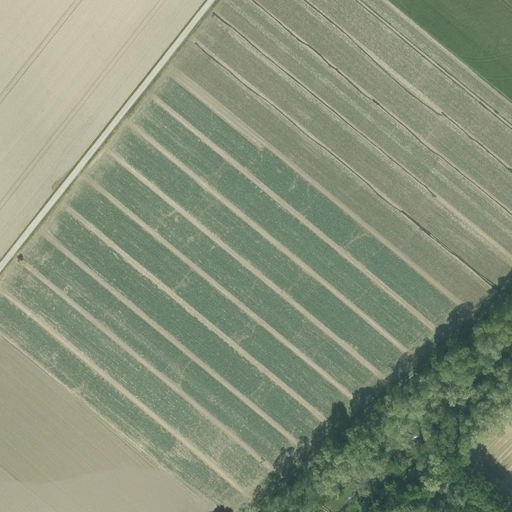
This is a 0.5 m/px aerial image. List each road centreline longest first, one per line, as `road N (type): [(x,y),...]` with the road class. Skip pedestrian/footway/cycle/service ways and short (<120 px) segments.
road 1 (track): [(511,291),(250,511)]
road 2 (track): [(211,0),(0,267)]
